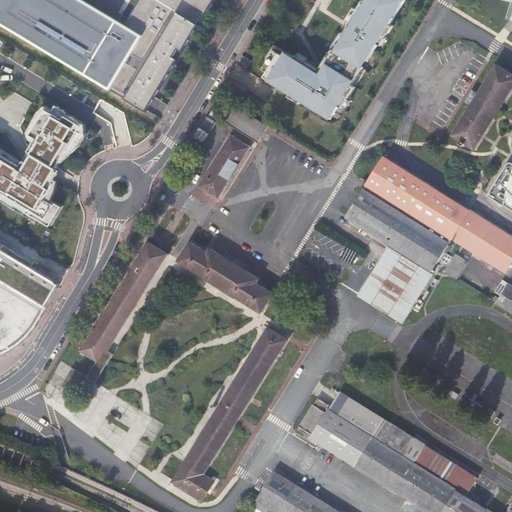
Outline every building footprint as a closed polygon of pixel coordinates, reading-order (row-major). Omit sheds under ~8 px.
[(215,0),(140,0),(125,26),(84,0),(0,0),(0,20),(147,113),(187,47),(215,0)] [(364,0),(358,11),(349,25),(343,35),(337,44),(339,46),(336,51),(322,73),(319,71),(307,63),(297,57),(296,56),(294,58),(288,54),(286,58),(275,51),(268,61),(262,70),(267,73),(264,78),(291,94),(302,102),(321,113),(322,111),(332,117),(338,107),(342,109),(343,108),(348,100),(355,88),(351,86),(362,68),(360,67),(364,61),(371,50),(374,51),(378,45),(391,26),(395,19),(391,16),(398,5),(401,8),(405,1),(405,0),(364,0)] [(395,19),(406,1),(405,1),(401,8),(398,5),(391,16),(395,19)] [(358,11),(354,9),(345,22),(349,25),(358,11)] [(378,45),(381,47),(386,40),(385,39),(388,34),(389,35),(393,27),(391,26),(378,45)] [(343,35),(341,33),(332,48),(333,48),(332,49),(333,50),(336,51),(339,46),(337,44),(343,35)] [(288,54),(274,46),(265,60),(268,61),(275,51),(286,58),(288,54)] [(330,52),(319,71),(322,73),(336,51),(333,50),(331,53),(330,52)] [(364,61),(368,63),(374,51),(371,50),(364,61)] [(307,63),(309,60),(299,54),(297,57),(307,63)] [(511,74),(497,65),(453,135),(475,148),(511,88),(511,74)] [(244,90),(237,85),(231,94),(240,99),(244,90)] [(302,102),(291,94),(289,98),(300,105),(302,102)] [(343,108),(346,110),(351,102),(348,100),(343,108)] [(237,106),(226,122),(258,142),(268,126),(237,106)] [(0,190),(49,221),(63,209),(52,199),(62,171),(59,167),(78,125),(49,107),(33,133),(38,142),(26,164),(0,148),(0,190)] [(320,114),(330,120),(332,117),(322,111),(321,113),(320,114)] [(208,118),(193,140),(201,146),(216,123),(208,118)] [(232,136),(201,183),(211,189),(209,192),(218,198),(249,148),(232,136)] [(511,236),(384,157),(347,216),(390,243),(359,295),(404,323),(435,271),(432,269),(452,237),(462,243),(446,270),(457,277),(470,255),(481,262),(484,257),(506,270),(511,259),(511,236)] [(507,165),(504,170),(488,195),(511,210),(511,162),(510,162),(509,163),(508,163),(508,164),(507,165)] [(211,189),(201,183),(199,186),(209,192),(211,189)] [(148,242),(84,352),(101,362),(108,350),(111,352),(168,253),(148,242)] [(191,242),(179,260),(261,312),(273,293),(256,283),(259,279),(210,248),(207,252),(191,242)] [(0,355),(17,345),(62,285),(0,246),(0,355)] [(472,280),(469,284),(480,291),(483,287),(472,280)] [(492,296),(498,300),(507,284),(501,281),(492,296)] [(507,284),(498,300),(497,302),(511,311),(511,285),(508,283),(507,284)] [(173,479),(172,481),(203,500),(214,481),(203,474),(287,339),(268,328),(183,463),(173,479)] [(70,383),(77,371),(75,370),(64,388),(88,402),(116,355),(111,352),(108,350),(101,362),(91,379),(94,380),(87,393),(70,383)] [(91,379),(77,371),(70,383),(87,393),(94,380),(91,379)] [(318,399),(300,429),(432,511),(492,511),(467,496),(477,478),(340,392),(327,413),(325,412),(328,406),(318,399)] [(338,511),(275,472),(250,511),(338,511)]
